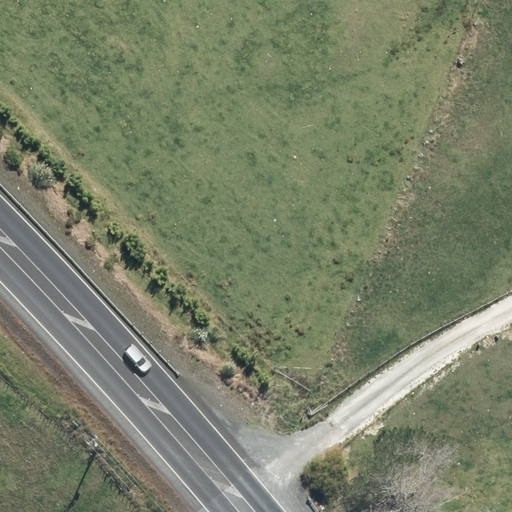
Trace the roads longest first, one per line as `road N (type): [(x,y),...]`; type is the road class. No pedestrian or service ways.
road 1 (trunk): [(0,237),(246,511)]
road 2 (unknown): [(511,301),(240,504)]
